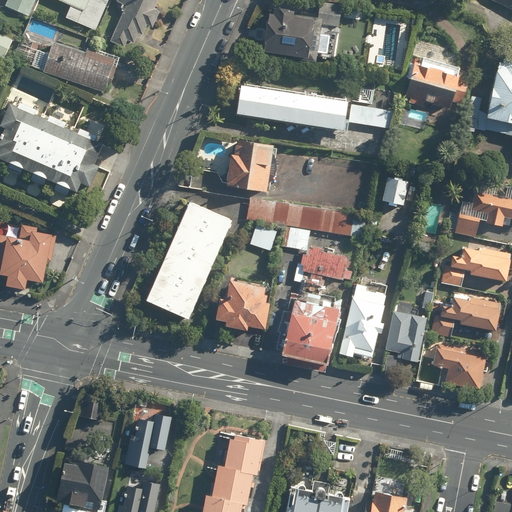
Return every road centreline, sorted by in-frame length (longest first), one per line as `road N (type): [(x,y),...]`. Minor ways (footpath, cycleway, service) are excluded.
road 1 (secondary): [(470,426),(72,347)]
road 2 (secondary): [(225,0),(72,347)]
road 3 (unknown): [(172,119),(369,148)]
road 4 (secondary): [(17,511),(31,445),(72,347)]
road 5 (unknown): [(488,430),(511,301)]
